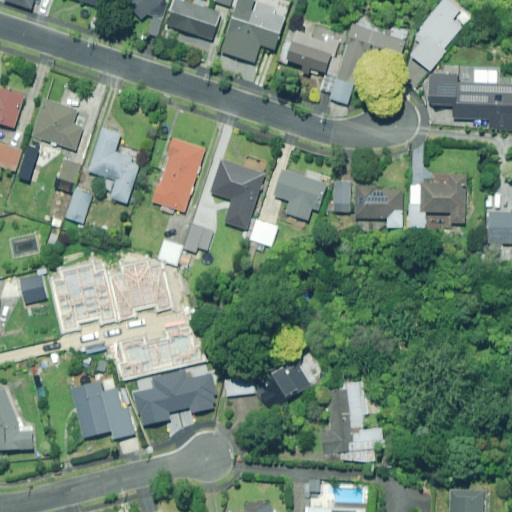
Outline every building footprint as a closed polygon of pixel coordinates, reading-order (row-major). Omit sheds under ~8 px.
[(6,0),(6,2),(33,10),(36,0),(6,0)] [(155,21),(165,23),(169,0),(127,0),(127,1),(144,21),(157,9),(155,21)] [(224,14),(179,0),(177,0),(169,27),(215,41),(224,14)] [(280,52),(295,3),(287,0),(222,0),(221,5),(239,11),(225,54),(260,65),(265,48),(280,52)] [(465,28),(456,21),(464,11),(450,0),(447,0),(417,39),(424,45),(414,57),(433,72),(449,52),(447,51),(465,28)] [(330,76),(345,35),(304,21),(295,45),(287,42),(280,62),(289,66),(291,62),(330,76)] [(350,37),(336,78),(359,86),(370,57),(399,68),(408,43),(355,24),(350,37)] [(511,117),(511,87),(457,84),(456,119),(493,121),(492,131),(511,131),(511,117)] [(0,124),(17,130),(27,99),(0,90),(0,124)] [(79,112),(47,101),(34,137),(77,152),(85,128),(75,125),(79,112)] [(123,136),(105,130),(91,172),(118,180),(112,199),(129,205),(143,163),(117,154),(123,136)] [(207,149),(175,139),(155,203),(163,206),(162,212),(174,216),(175,210),(186,213),(207,149)] [(23,153),(3,146),(0,156),(0,166),(17,172),(23,153)] [(267,176),(223,161),(212,194),(234,201),(226,223),(248,231),(267,176)] [(81,166),(67,162),(61,180),(75,184),(81,166)] [(328,185),(287,171),(278,197),(292,202),(288,214),(310,222),(315,208),(319,210),(328,185)] [(470,176),(432,174),(432,186),(413,185),(411,228),(427,229),(428,213),(453,214),(453,225),(467,225),(470,176)] [(355,184),(337,182),(334,213),(353,214),(355,184)] [(379,188),(359,187),(358,219),(390,220),(389,229),(404,229),(406,192),(379,191),(379,188)] [(94,196),(77,191),(68,219),(85,225),(94,196)] [(511,244),(511,214),(492,214),(491,244),(511,244)] [(280,229),(259,222),(253,241),(274,248),(280,229)] [(215,232),(194,225),(185,250),(197,254),(199,249),(209,252),(215,232)] [(178,267),(179,265),(188,268),(191,258),(182,255),(184,248),(166,242),(160,261),(178,267)] [(130,306),(136,305),(130,277),(120,279),(116,263),(70,273),(79,317),(101,312),(106,335),(136,328),(130,306)] [(38,271),(39,277),(22,281),(27,305),(49,300),(44,276),(49,275),(48,269),(38,271)] [(181,367),(178,369),(168,345),(174,344),(168,324),(133,333),(142,371),(123,382),(134,401),(152,391),(160,404),(178,394),(176,391),(190,382),(181,367)] [(127,339),(132,338),(131,333),(107,339),(112,359),(131,354),(127,339)] [(268,402),(286,391),(291,400),(335,375),(320,349),(276,373),(278,377),(260,388),(268,402)] [(227,381),(229,399),(255,396),(253,378),(227,381)] [(341,382),(341,387),(341,392),(328,392),(330,430),(324,430),(325,455),(343,454),(344,463),(377,461),(376,451),(385,451),(384,430),(365,431),(363,398),(367,398),(367,381),(341,382)] [(104,393),(102,383),(74,390),(86,439),(114,432),(116,440),(137,435),(130,409),(125,410),(120,390),(104,393)] [(217,387),(202,383),(194,416),(209,420),(217,387)] [(0,450),(35,451),(35,432),(25,432),(9,391),(0,393),(0,450)] [(453,490),(452,511),(486,511),(487,491),(453,490)] [(190,511),(187,502),(161,511),(190,511)]
